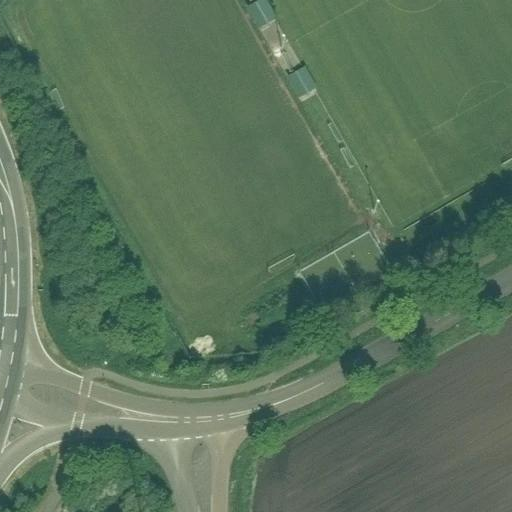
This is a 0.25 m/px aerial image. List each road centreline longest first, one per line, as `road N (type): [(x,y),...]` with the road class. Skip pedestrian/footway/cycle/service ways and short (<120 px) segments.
road 1 (tertiary): [(200,424),(335,389),(511,287)]
road 2 (secondary): [(0,380),(12,289),(0,177)]
road 3 (tertiary): [(186,425),(47,379),(0,390)]
